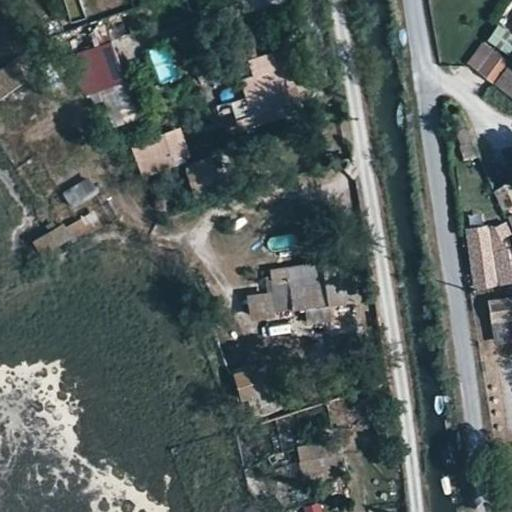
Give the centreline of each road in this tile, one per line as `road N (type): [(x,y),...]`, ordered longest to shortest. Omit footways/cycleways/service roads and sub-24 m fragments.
road 1 (unclassified): [(324,0),(397,386),(411,511)]
road 2 (unclassified): [(483,511),(425,84)]
